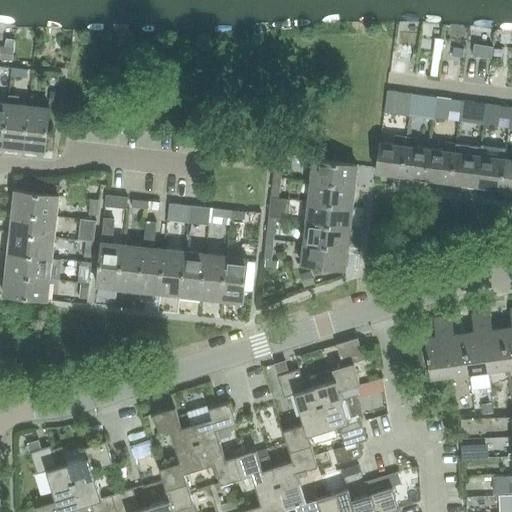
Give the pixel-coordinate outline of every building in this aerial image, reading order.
[(442,40),(435,39),(430,77),(437,78),(442,40)] [(27,78),(28,70),(12,68),(12,76),(27,78)] [(37,79),(53,81),(54,73),(38,71),(37,79)] [(0,147),(4,148),(8,104),(0,103),(0,87),(0,88),(0,87),(0,147)] [(408,117),(411,94),(387,91),(384,114),(408,117)] [(435,98),(411,94),(408,117),(409,117),(410,115),(433,118),(435,98)] [(9,96),(8,104),(4,148),(24,150),(29,106),(19,105),(19,97),(9,96)] [(452,100),(450,112),(460,113),(462,101),(452,100)] [(477,104),(475,115),(485,116),(487,105),(477,104)] [(50,109),(29,106),(24,150),(45,152),(50,109)] [(511,108),(510,108),(502,107),(500,118),(510,120),(511,108)] [(400,176),(404,145),(405,137),(395,135),(394,144),(379,142),(375,173),(400,176)] [(425,179),(429,148),(418,147),(419,139),(405,137),(404,145),(400,176),(425,179)] [(425,179),(450,182),(455,144),(445,142),(444,150),(429,148),(425,179)] [(475,185),(479,155),(480,146),(457,143),(455,144),(450,182),(475,185)] [(493,156),(479,155),(475,185),(500,189),(504,158),(505,149),(494,148),(493,156)] [(500,189),(511,190),(511,158),(504,158),(500,189)] [(314,160),(311,181),(355,186),(357,165),(314,160)] [(275,161),(274,176),(282,177),(283,162),(275,161)] [(280,193),(282,177),(274,176),(272,192),(280,193)] [(355,186),(311,181),(309,201),(353,207),(355,186)] [(15,190),(13,211),(57,216),(59,195),(15,190)] [(98,201),(91,200),(90,215),(97,216),(98,201)] [(149,202),(133,200),(132,208),(148,209),(149,202)] [(309,201),(306,222),(350,227),(353,207),(309,201)] [(271,203),(269,218),(277,219),(279,204),(271,203)] [(170,204),(168,220),(189,222),(189,214),(190,206),(176,205),(170,204)] [(206,216),(207,208),(190,206),(189,214),(189,222),(209,224),(210,216),(206,216)] [(232,211),(216,209),(215,217),(231,219),(232,211)] [(55,237),(57,216),(13,211),(10,232),(55,237)] [(247,213),(232,211),(231,219),(246,220),(247,213)] [(97,285),(118,287),(123,244),(112,243),(115,219),(105,217),(97,285)] [(277,219),(269,218),(267,234),(275,235),(277,219)] [(164,249),(154,247),(157,221),(147,220),(144,246),(139,290),(159,292),(164,249)] [(350,227),(306,222),(304,243),(348,248),(350,227)] [(88,226),(86,240),(95,241),(96,227),(88,226)] [(52,258),(55,237),(10,232),(8,253),(52,258)] [(95,241),(86,240),(84,257),(93,258),(95,241)] [(345,269),(348,248),(304,243),(302,264),(345,269)] [(144,246),(123,244),(118,287),(139,290),(144,246)] [(272,261),(274,245),(266,244),(264,260),(272,261)] [(185,251),(164,249),(159,292),(180,295),(185,251)] [(201,297),(206,253),(185,251),(180,295),(201,297)] [(8,253),(6,274),(50,279),(52,258),(8,253)] [(227,256),(206,253),(201,297),(222,299),(227,256)] [(235,303),(235,301),(243,302),(248,258),(227,256),(222,299),(224,300),(223,302),(235,303)] [(48,299),(50,279),(6,274),(3,294),(48,299)] [(90,283),(82,282),(80,298),(89,299),(90,283)] [(511,370),(511,369),(511,308),(510,309),(511,324),(511,327),(501,329),(508,374),(511,374),(511,370)] [(508,374),(501,329),(492,330),(490,311),(480,313),(489,372),(505,370),(505,375),(508,374)] [(473,374),(489,372),(480,313),(472,314),(474,332),(463,334),(470,379),(474,379),(473,374)] [(452,316),(442,317),(450,377),(467,375),(467,380),(470,379),(463,334),(454,335),(452,316)] [(440,384),(439,379),(450,377),(442,317),(434,319),(436,337),(425,338),(431,385),(440,384)] [(315,387),(321,408),(357,397),(360,396),(357,387),(361,385),(354,364),(365,360),(358,337),(337,344),(344,367),(332,370),(335,380),(315,387)] [(422,349),(407,351),(410,375),(425,373),(422,349)] [(300,414),(321,408),(315,387),(305,390),(299,370),(289,373),(285,360),(274,363),(278,376),(284,398),(294,394),(300,414)] [(364,418),(357,397),(321,408),(328,430),(338,427),(344,447),(367,440),(360,419),(364,418)] [(207,405),(188,411),(189,413),(178,416),(182,428),(192,425),(198,446),(219,440),(216,430),(236,424),(230,402),(209,409),(207,405)] [(176,452),(198,446),(192,425),(182,428),(178,416),(175,407),(154,414),(161,436),(170,433),(176,452)] [(289,451),(311,445),(308,436),(328,430),(321,408),(300,414),(303,425),(283,431),(289,451)] [(87,456),(67,463),(73,484),(95,478),(92,468),(113,461),(106,440),(84,447),(87,456)] [(225,460),(219,440),(198,446),(205,467),(214,464),(221,485),(241,478),(235,457),(225,460)] [(47,471),(53,490),(73,484),(67,463),(63,447),(53,450),(52,445),(41,449),(39,441),(28,444),(37,474),(47,471)] [(272,468),(279,489),(300,483),(297,473),(318,466),(311,445),(289,451),(293,461),(272,468)] [(165,490),(188,484),(184,473),(205,467),(198,446),(176,452),(180,463),(159,469),(165,490)] [(341,447),(334,449),(338,464),(346,461),(341,447)] [(251,475),(257,495),(279,489),(272,468),(262,471),(256,450),(235,457),(241,478),(251,475)] [(95,478),(73,484),(80,505),(90,502),(93,511),(116,511),(111,495),(102,498),(95,478)] [(296,507),(297,511),(319,511),(316,499),(306,502),(300,483),(279,489),(286,510),(296,507)] [(53,490),(56,500),(35,506),(36,511),(61,511),(80,505),(73,484),(53,490)] [(194,505),(188,484),(165,490),(168,500),(149,506),(150,511),(193,511),(191,505),(194,505)] [(392,487),(352,500),(355,511),(396,511),(396,510),(399,509),(392,487)] [(150,511),(149,506),(138,509),(132,489),(111,495),(116,511),(150,511)] [(278,511),(286,510),(279,489),(257,495),(260,505),(240,511),(278,511)] [(355,511),(352,500),(348,489),(316,499),(319,511),(355,511)]
